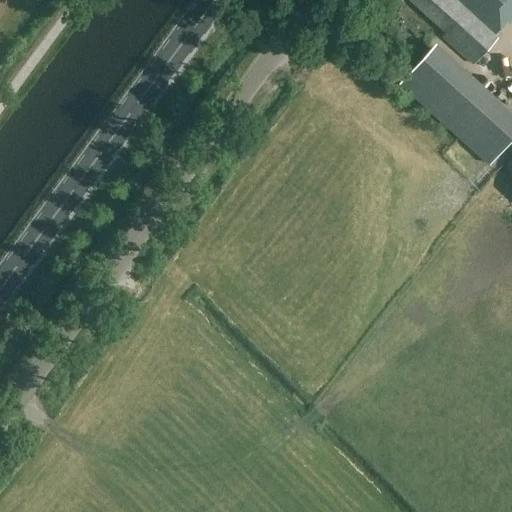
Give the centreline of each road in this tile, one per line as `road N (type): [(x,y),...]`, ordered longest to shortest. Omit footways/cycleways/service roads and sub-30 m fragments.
road 1 (unclassified): [(0,421),(311,0)]
road 2 (primary): [(0,286),(212,0)]
